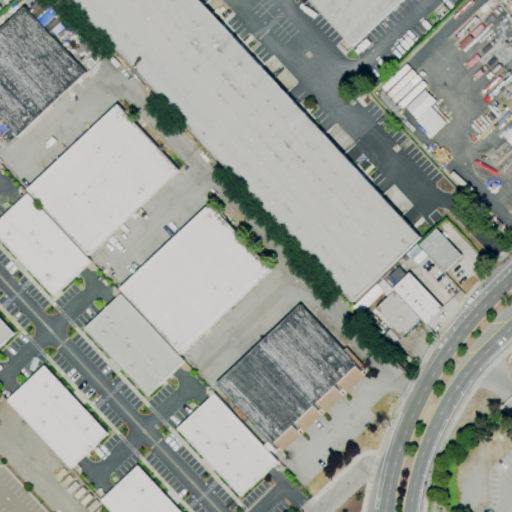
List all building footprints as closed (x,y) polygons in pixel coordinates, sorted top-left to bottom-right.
[(351,302),(70,0),(198,0),(420,237),(351,302)] [(402,0),(353,46),(308,0),(402,0)] [(18,136),(0,116),(0,29),(24,7),(86,73),(18,136)] [(472,39),(468,35),(478,26),(481,30),(472,39)] [(456,53),(453,49),(463,39),(467,43),(456,53)] [(415,119),(434,101),(423,90),(404,107),(415,119)] [(89,255),(27,190),(118,105),(179,171),(89,255)] [(431,138),(445,124),(429,107),(415,121),(431,138)] [(54,296),(0,238),(0,220),(23,199),(19,195),(24,190),(97,269),(96,270),(90,270),(86,266),(54,296)] [(181,354),(120,289),(210,204),(271,270),(181,354)] [(445,272),(420,245),(437,229),(462,256),(445,272)] [(428,257),(415,244),(406,253),(418,266),(428,257)] [(384,280),(399,266),(407,275),(410,273),(443,309),(426,325),(421,319),(384,280)] [(387,297),(382,293),(362,312),(355,305),(377,284),(377,285),(383,279),(394,291),(387,297)] [(147,396),(84,329),(116,299),(112,295),(112,288),(114,287),(191,369),(189,371),(183,371),(179,367),(147,396)] [(394,291),(421,319),(402,337),(402,336),(392,345),(383,335),(392,327),(375,309),(387,297),(394,291)] [(282,452),(279,449),(277,450),(245,415),(240,419),(232,410),(236,406),(216,384),(301,305),(343,350),(346,348),(368,371),(345,393),(342,390),(340,392),(343,395),(324,413),(321,410),(319,411),(322,415),(302,433),(300,430),(298,431),(301,434),(282,452)] [(0,346),(0,318),(14,333),(0,346)] [(71,468),(8,401),(45,366),(107,434),(71,468)] [(241,496),(178,429),(215,394),(282,466),(277,471),(272,466),(241,496)] [(111,511),(101,501),(138,466),(180,511),(111,511)]
